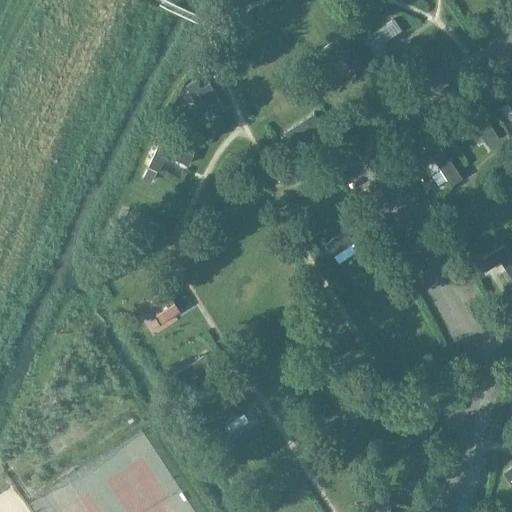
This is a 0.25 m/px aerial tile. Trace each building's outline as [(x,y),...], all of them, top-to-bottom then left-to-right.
[(328,11),(320,0),(280,0),(303,30),(328,11)] [(379,43),(400,30),(393,19),(364,38),(380,64),(389,58),(379,43)] [(353,72),(363,65),(344,36),(318,53),(324,62),(339,52),(353,72)] [(215,115),(224,110),(208,84),(200,89),(194,80),(185,86),(201,112),(210,106),(215,115)] [(511,109),(511,86),(486,102),(491,111),(507,101),(511,109)] [(486,143),(497,137),(478,108),(452,124),(458,133),(473,123),(486,143)] [(321,145),(329,139),(313,114),(284,133),(291,143),(311,130),(321,145)] [(187,165),(192,153),(161,138),(148,166),(157,171),(165,154),(187,165)] [(460,178),(457,173),(438,144),(413,160),(418,169),(433,159),(450,185),(460,178)] [(153,237),(158,226),(127,211),(113,238),(123,243),(131,227),(153,237)] [(362,256),(371,250),(354,225),(325,244),(332,254),(352,241),(362,256)] [(511,279),(511,256),(504,245),(479,262),(484,270),(499,261),(511,279)] [(267,291),(268,275),(234,273),(232,309),(249,310),(250,290),(267,291)] [(191,378),(211,365),(204,354),(175,373),(192,399),(201,393),(191,378)] [(377,407),(379,397),(350,389),(341,423),(354,426),(359,402),(377,407)] [(222,426),(242,412),(236,402),(206,421),(223,446),(232,441),(222,426)] [(511,466),(503,472),(511,486),(511,466)]
